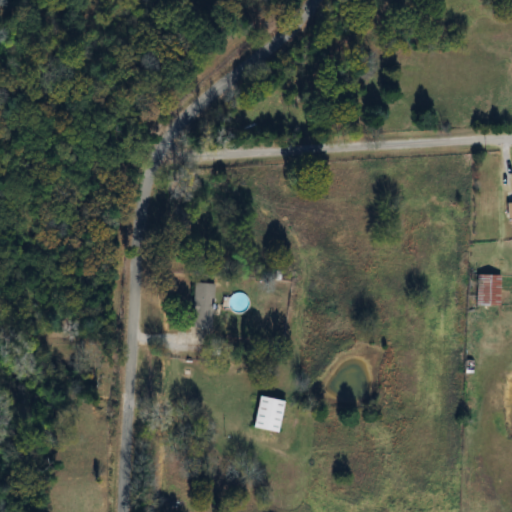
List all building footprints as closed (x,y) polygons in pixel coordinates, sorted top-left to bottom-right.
[(511,203),(503,204),(504,219),(511,219),(511,203)] [(498,277),(474,277),(474,307),(498,307),(498,277)] [(210,331),(211,285),(190,284),(188,330),(210,331)] [(280,299),(260,298),(259,331),(279,331),(280,299)] [(280,402),(253,396),(247,428),(274,433),(280,402)]
